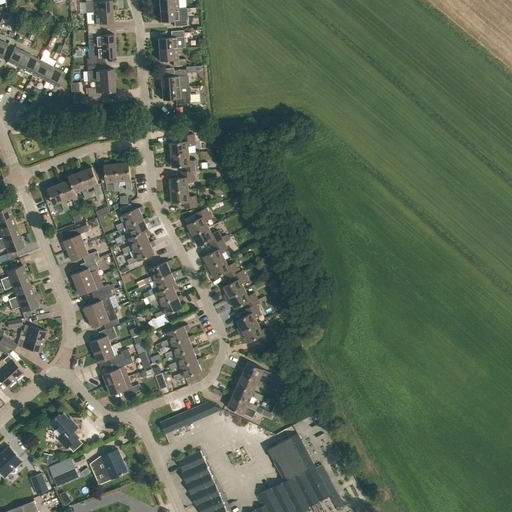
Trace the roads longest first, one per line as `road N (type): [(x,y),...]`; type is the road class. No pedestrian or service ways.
road 1 (residential): [(138,413),(204,383),(223,348),(153,197),(148,144)]
road 2 (residential): [(61,370),(70,312),(17,176)]
road 3 (residential): [(148,144),(131,0)]
road 4 (residential): [(148,144),(85,150),(17,176)]
